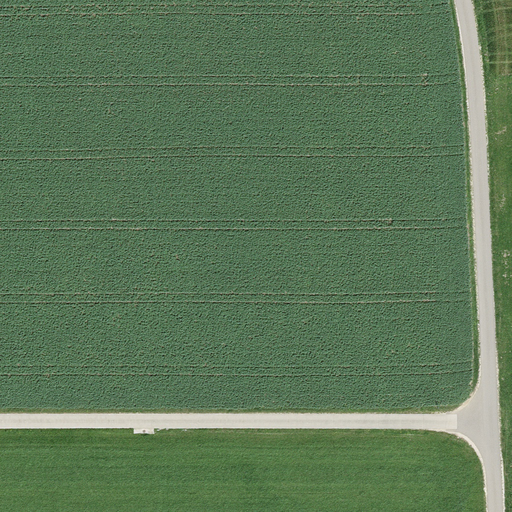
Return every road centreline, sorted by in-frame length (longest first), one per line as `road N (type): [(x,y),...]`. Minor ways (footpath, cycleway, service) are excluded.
road 1 (unclassified): [(462,0),(475,88),(495,511)]
road 2 (track): [(0,420),(490,424)]
